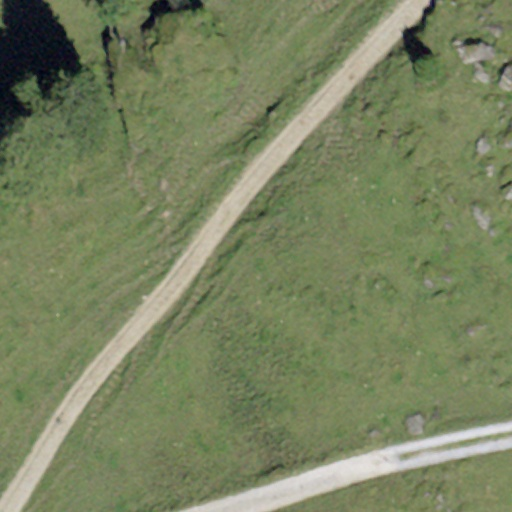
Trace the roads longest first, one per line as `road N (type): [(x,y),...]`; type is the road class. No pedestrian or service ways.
road 1 (track): [(4,511),(126,339),(440,0)]
road 2 (track): [(230,511),(373,463),(511,437)]
